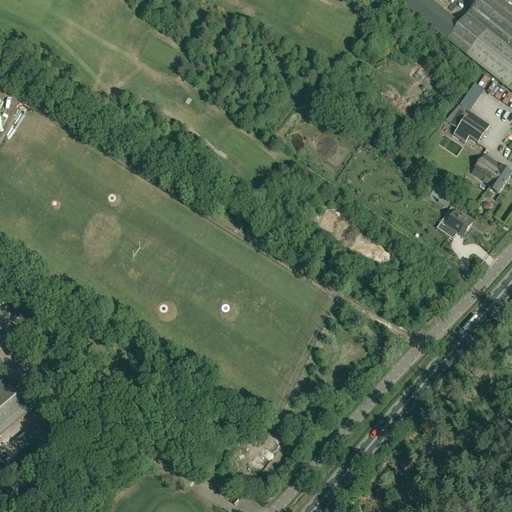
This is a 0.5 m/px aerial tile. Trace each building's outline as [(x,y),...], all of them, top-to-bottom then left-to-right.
[(479,0),(459,25),(428,0),(395,0),(447,41),(447,40),(511,91),(511,11),(497,0),(479,0)] [(511,95),(505,90),(502,95),(511,102),(511,95)] [(477,147),(485,135),(489,129),(462,111),(458,117),(453,125),(451,128),(458,132),(457,133),(477,147)] [(498,195),(511,174),(485,155),(472,173),(490,187),(489,188),(498,195)] [(446,209),(453,198),(437,187),(431,196),(439,202),(438,203),(446,209)] [(462,238),(473,223),(456,212),(445,227),(440,224),(437,230),(453,241),(457,235),(462,238)] [(5,379),(0,383),(0,437),(32,410),(8,382),(5,379)] [(21,453),(49,430),(41,421),(14,444),(21,453)]
